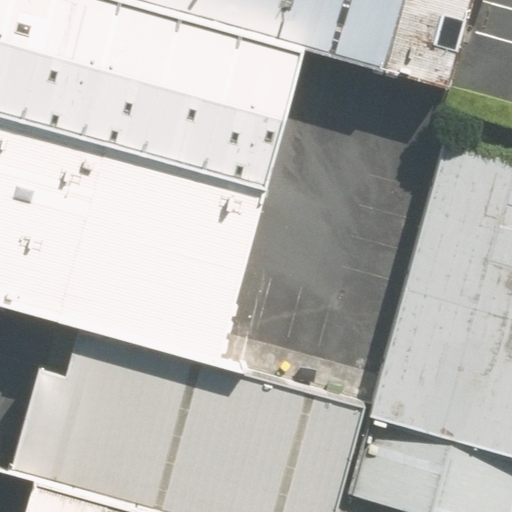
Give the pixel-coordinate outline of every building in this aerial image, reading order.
[(0,0),(0,115),(263,186),(300,45),(133,0),(0,0)] [(133,0),(300,45),(447,87),(471,0),(133,0)] [(0,302),(77,323),(216,359),(263,186),(0,115),(0,302)] [(511,511),(511,153),(442,135),(338,511),(511,511)] [(157,511),(158,511),(329,511),(360,397),(216,359),(77,323),(64,372),(34,365),(6,471),(31,478),(157,511)] [(22,511),(156,511),(157,511),(31,478),(22,511)]
